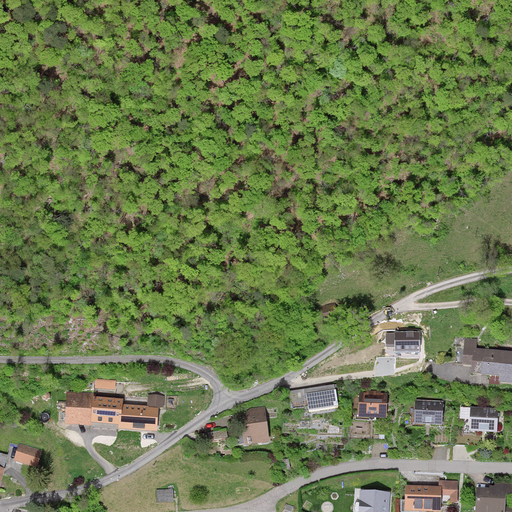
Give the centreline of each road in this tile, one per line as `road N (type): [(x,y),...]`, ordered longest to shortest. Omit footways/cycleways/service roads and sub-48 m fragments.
road 1 (residential): [(257,511),(279,492),(340,469),(511,468)]
road 2 (residential): [(216,408),(215,381),(182,365),(0,359)]
road 3 (residential): [(216,408),(111,479),(5,511)]
road 4 (residential): [(401,306),(277,383),(216,408)]
